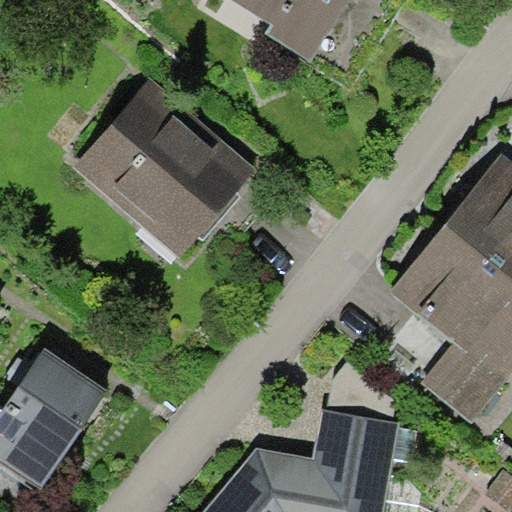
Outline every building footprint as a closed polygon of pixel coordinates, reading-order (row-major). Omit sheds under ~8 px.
[(415,0),(215,0),(258,26),(256,39),(355,99),(415,0)] [(247,172),(144,80),(72,160),(175,252),(247,172)] [(511,171),(495,157),(378,297),(446,353),(416,389),(462,427),(511,367),(511,171)] [(94,395),(30,351),(0,393),(0,473),(26,492),(94,395)] [(250,453),(202,511),(375,511),(394,426),(316,413),(308,459),(250,453)]
